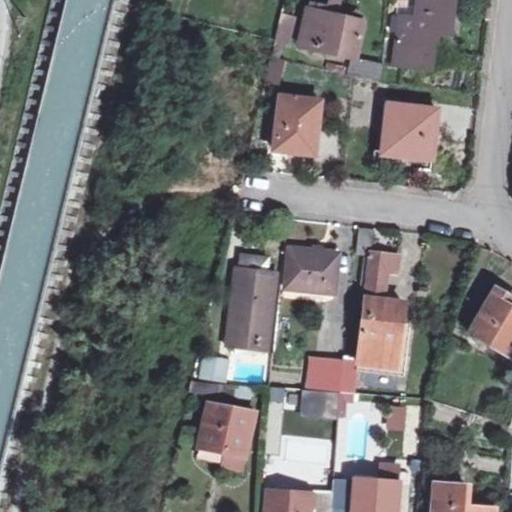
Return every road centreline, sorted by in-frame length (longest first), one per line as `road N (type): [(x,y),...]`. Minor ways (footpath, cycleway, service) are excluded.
road 1 (residential): [(250,189),(485,213)]
road 2 (residential): [(485,213),(511,0)]
